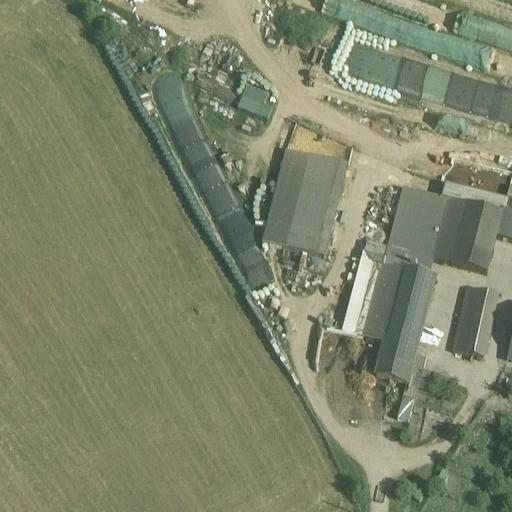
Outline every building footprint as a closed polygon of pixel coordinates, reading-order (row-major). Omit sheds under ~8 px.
[(268,0),(350,23),(342,49),(423,72),(423,74),(443,80),(448,60),(433,56),(437,43),(425,40),(429,23),(386,11),(388,0),(268,0)] [(405,0),(403,0),(400,13),(442,24),(445,10),(405,0)] [(511,55),(480,47),(475,65),(479,66),(471,94),(493,100),(486,125),(511,132),(511,55)] [(270,122),(274,111),(245,100),(241,111),(270,122)] [(349,169),(287,153),(263,246),(325,262),(349,169)] [(503,217),(405,192),(366,340),(386,345),(377,379),(408,387),(436,279),(430,278),(433,264),(487,278),(497,241),(503,218),(503,217)] [(511,220),(503,218),(497,241),(508,244),(511,230),(511,220)] [(498,298),(467,291),(453,355),(484,361),(498,298)]
